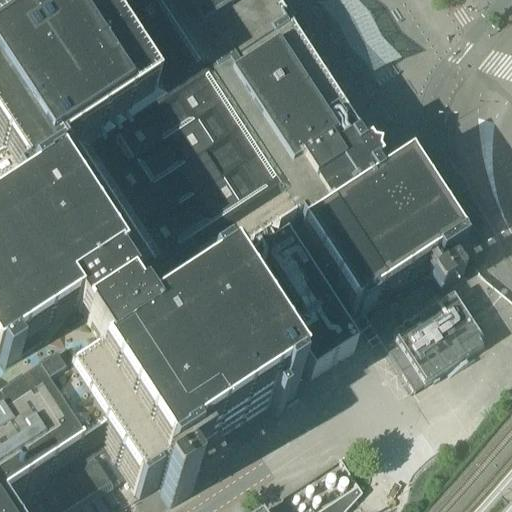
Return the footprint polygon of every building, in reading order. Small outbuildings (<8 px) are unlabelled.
[(190,496),(190,495),(190,494),(189,494),(177,476),(189,468),(188,466),(186,463),(267,410),(269,413),(274,420),(281,415),(277,410),(293,400),(292,398),(290,395),(294,393),(223,284),(219,286),(215,280),(248,258),(252,264),(238,273),(309,382),(353,354),(352,352),(282,245),(267,254),(263,248),(298,225),(303,233),(298,236),(351,317),(355,315),(358,320),(374,310),(378,318),(367,325),(413,396),(425,389),(484,350),(451,299),(441,306),(427,286),(389,311),(380,299),(434,264),(437,269),(446,263),(463,253),(461,251),(459,247),(460,247),(407,166),(376,186),(371,178),(377,174),(370,165),(367,159),(364,155),(358,159),(352,149),(356,147),(286,39),(283,41),(275,29),(278,27),(261,0),(0,0),(0,511),(1,511),(3,511),(25,496),(52,479),(79,462),(101,448),(121,479),(124,484),(133,497),(134,497),(137,502),(168,482),(172,488),(158,496),(167,509),(168,510),(169,510),(170,510),(189,497),(189,496),(190,496)] [(345,0),(344,0),(325,13),(371,81),(392,68),(345,0)] [(449,269),(430,281),(429,282),(429,283),(429,284),(429,285),(436,296),(437,296),(438,296),(440,296),(459,284),(459,283),(460,282),(459,281),(459,280),(452,270),(452,269),(451,269),(450,269),(449,269)] [(1,511),(79,511),(124,484),(121,479),(101,448),(79,462),(52,479),(25,496),(3,511),(1,511)] [(361,497),(357,491),(325,511),(347,511),(354,505),(361,497)]
